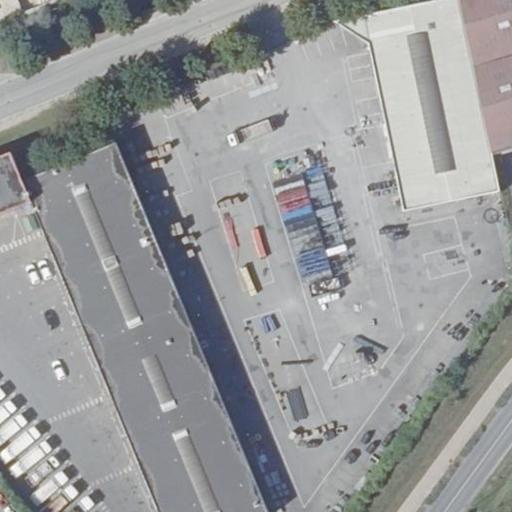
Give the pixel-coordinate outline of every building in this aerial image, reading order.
[(408,214),(502,194),(494,153),(462,0),(448,0),(354,19),(358,39),(372,48),(408,214)] [(511,0),(462,0),(494,153),(511,149),(511,0)] [(335,23),(358,39),(354,19),(335,23)] [(162,511),(254,511),(268,506),(108,118),(15,156),(6,132),(0,134),(0,194),(27,183),(162,511)] [(271,366),(292,359),(287,342),(283,344),(273,314),(246,323),(254,348),(264,344),(271,366)]
